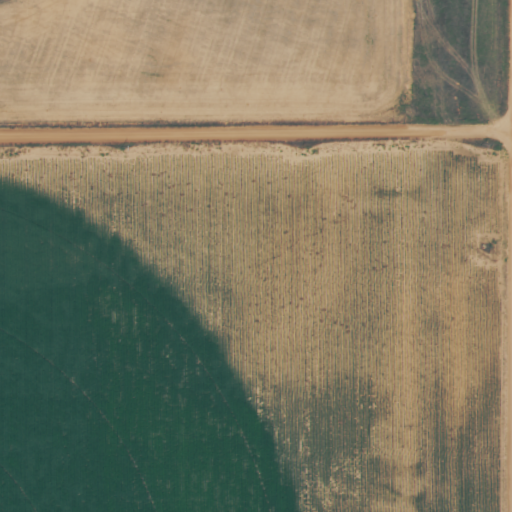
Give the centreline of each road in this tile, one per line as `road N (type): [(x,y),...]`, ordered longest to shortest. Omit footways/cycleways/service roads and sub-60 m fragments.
road 1 (residential): [(498,511),(497,0)]
road 2 (residential): [(0,143),(498,137)]
